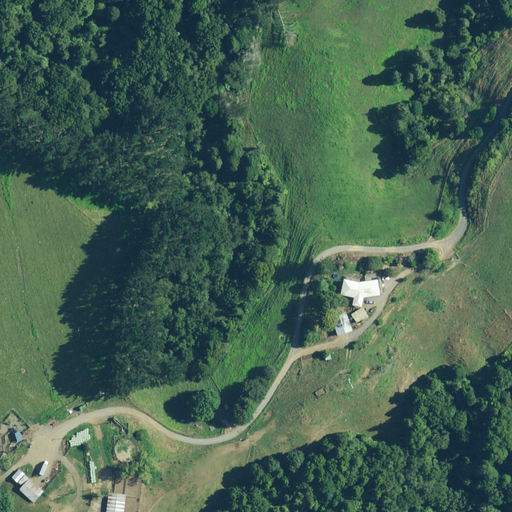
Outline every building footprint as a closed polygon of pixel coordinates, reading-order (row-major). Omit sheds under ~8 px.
[(380,295),(378,281),(364,283),(344,279),(341,294),(354,297),(353,305),(362,306),(363,297),(380,295)] [(368,315),(363,307),(356,311),(361,320),(368,315)] [(351,331),(347,319),(334,324),(338,335),(351,331)] [(18,482),(25,474),(19,468),(12,477),(17,482),(18,482)] [(25,474),(18,482),(23,486),(30,478),(25,474)] [(23,486),(19,490),(34,503),(44,491),(40,487),(38,489),(31,483),(33,481),(30,478),(23,486)] [(124,511),(126,495),(108,494),(105,511),(124,511)]
